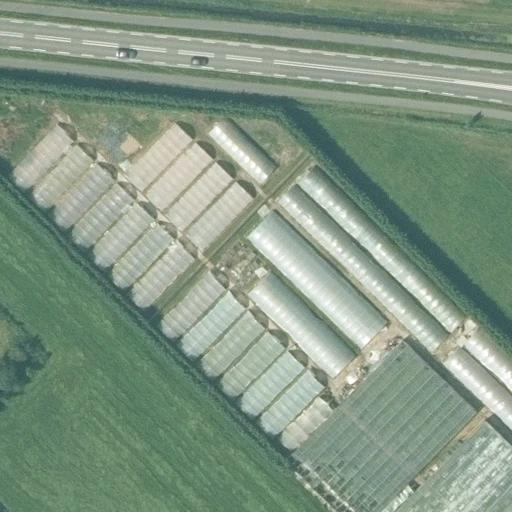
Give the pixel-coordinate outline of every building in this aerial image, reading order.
[(258,185),(277,167),(226,114),(207,131),(258,185)] [(124,175),(203,251),(254,198),(175,122),(124,175)] [(57,124),(5,177),(145,311),(197,257),(57,124)] [(308,168),(277,200),(433,352),(464,320),(308,168)] [(271,208),(244,236),(363,348),(389,320),(271,208)] [(357,353),(268,269),(246,293),(335,377),(357,353)] [(209,272),(156,327),(274,440),(326,385),(209,272)] [(511,426),(511,366),(474,331),(444,362),(511,426)] [(381,511),(477,413),(403,341),(285,463),(336,511),(381,511)] [(298,350),(293,357),(329,384),(335,377),(298,350)] [(511,511),(511,446),(485,421),(396,511),(511,511)]
